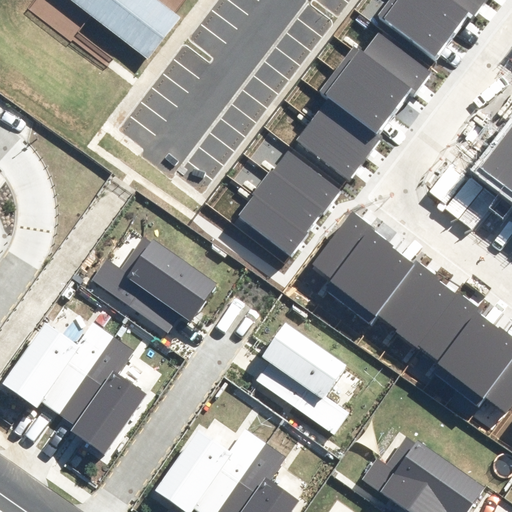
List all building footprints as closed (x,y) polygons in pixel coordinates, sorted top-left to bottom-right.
[(161,0),(67,0),(85,12),(150,57),(180,13),(161,0)] [(401,0),(384,24),(438,63),(467,23),(474,28),(494,0),(401,0)] [(376,38),(293,144),(347,186),(430,80),(376,38)] [(511,124),(479,166),(511,192),(511,124)] [(0,222),(6,227),(49,169),(0,132),(0,222)] [(292,155),(241,221),(292,260),(343,193),(292,155)] [(511,335),(355,218),(320,265),(339,279),(330,291),(374,324),(378,319),(439,365),(431,375),(481,412),(486,405),(506,420),(511,412),(511,335)] [(149,241),(120,284),(187,329),(216,285),(149,241)] [(44,330),(2,390),(33,412),(46,394),(77,415),(64,433),(104,461),(148,398),(116,375),(135,347),(93,318),(71,348),(44,330)] [(285,322),(256,365),(324,410),(352,366),(285,322)] [(199,428),(151,496),(174,511),(199,511),(200,511),(201,511),(299,511),(307,502),(275,479),(295,451),(248,417),(227,447),(199,428)] [(410,437),(381,481),(428,511),(457,511),(478,482),(410,437)]
